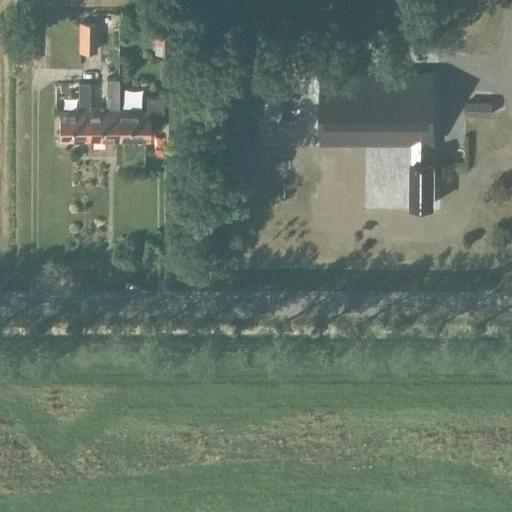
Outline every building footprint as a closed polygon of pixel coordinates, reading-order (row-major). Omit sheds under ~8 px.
[(96,52),(96,22),(78,22),(78,51),(96,52)] [(154,33),(154,53),(173,53),(172,32),(154,33)] [(132,86),(132,67),(119,67),(119,86),(132,86)] [(433,72),(320,72),(320,142),(411,142),(410,162),(430,162),(429,142),(434,142),(433,72)] [(118,109),(118,83),(118,78),(106,78),(106,109),(88,109),(88,140),(118,140),(118,109)] [(484,95),(503,97),(505,80),(486,78),(484,95)] [(88,140),(88,109),(88,83),(77,83),(77,109),(59,109),(59,140),(88,140)] [(118,140),(147,140),(147,126),(162,126),(162,96),(146,96),(146,109),(118,109),(118,140)] [(491,116),(491,101),(464,101),(464,115),(491,116)] [(433,162),(430,162),(410,162),(410,203),(433,203),(433,162)]
